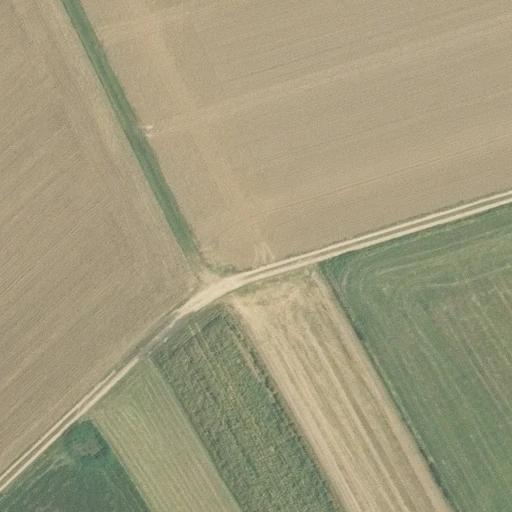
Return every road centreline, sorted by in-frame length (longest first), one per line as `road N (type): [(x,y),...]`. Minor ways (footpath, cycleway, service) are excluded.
road 1 (track): [(511,194),(206,287),(0,481)]
road 2 (track): [(73,0),(206,287)]
